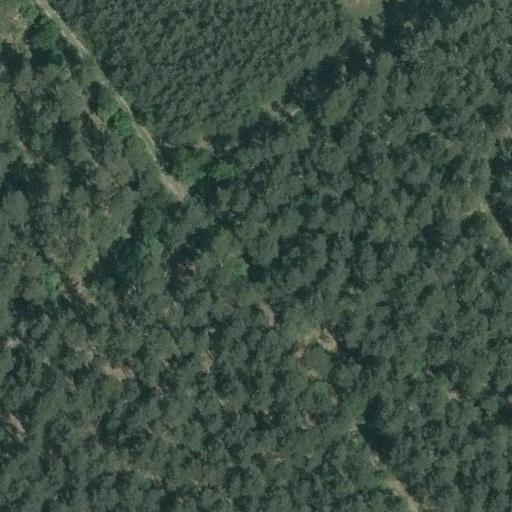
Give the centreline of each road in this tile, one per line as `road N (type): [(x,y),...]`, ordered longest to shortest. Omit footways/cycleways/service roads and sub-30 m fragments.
road 1 (track): [(413,511),(39,0)]
road 2 (track): [(463,0),(184,199),(0,354)]
